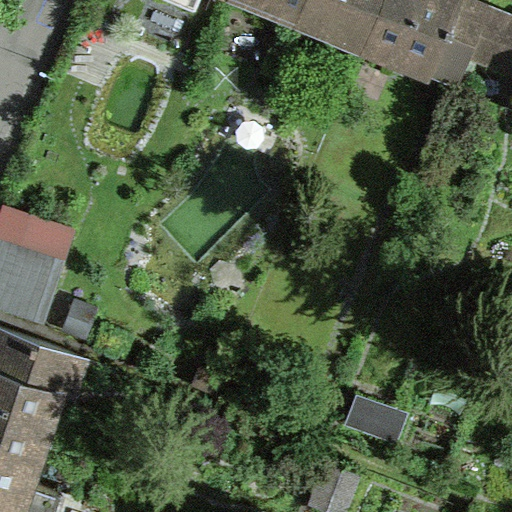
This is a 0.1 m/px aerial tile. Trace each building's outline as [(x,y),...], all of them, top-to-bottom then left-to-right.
[(266,0),(303,15),(309,0),(266,0)] [(309,0),(303,15),(366,41),(383,0),(309,0)] [(383,0),(366,41),(438,71),(467,0),(383,0)] [(511,2),(506,0),(467,0),(438,71),(462,81),(476,49),(511,63),(511,2)] [(77,224),(5,199),(0,213),(0,233),(67,256),(77,224)] [(0,304),(46,319),(67,256),(0,233),(0,304)] [(84,342),(0,315),(0,511),(58,511),(64,491),(36,483),(84,342)]
